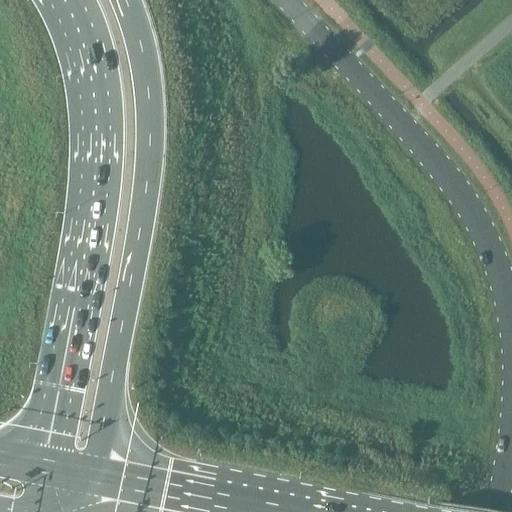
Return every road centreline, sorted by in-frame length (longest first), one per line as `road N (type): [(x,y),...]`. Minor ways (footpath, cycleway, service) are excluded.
road 1 (primary): [(92,475),(150,150),(143,56),(124,0)]
road 2 (trunk): [(66,0),(91,76),(96,154),(47,468)]
road 3 (unclassified): [(511,320),(484,233),(455,186),(284,0)]
road 4 (secondary): [(269,511),(92,475)]
